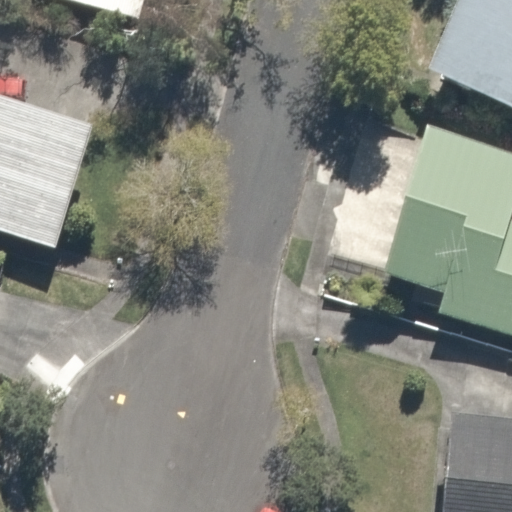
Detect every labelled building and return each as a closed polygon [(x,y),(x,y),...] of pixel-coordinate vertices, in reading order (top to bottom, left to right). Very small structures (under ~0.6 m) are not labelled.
[(23,0),(145,37),(156,0),(23,0)] [(511,0),(438,0),(412,70),(511,107),(511,0)] [(110,131),(0,99),(0,235),(73,257),(110,131)] [(511,152),(436,124),(376,276),(441,301),(431,327),(511,358),(511,152)] [(511,511),(511,425),(440,420),(432,511),(511,511)]
